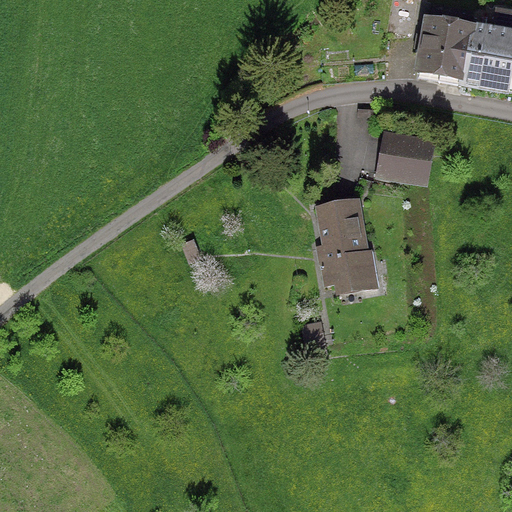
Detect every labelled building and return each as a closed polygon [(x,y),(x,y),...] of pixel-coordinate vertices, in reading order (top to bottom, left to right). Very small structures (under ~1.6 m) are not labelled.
[(427,17),(416,79),(511,97),(511,95),(511,13),(494,11),(491,29),(427,17)] [(438,143),(384,135),(377,181),(431,190),(438,143)] [(361,198),(315,205),(322,246),(317,246),(324,287),(335,285),(336,295),(379,289),(372,250),(369,250),(361,198)] [(194,239),(179,245),(188,265),(202,260),(194,239)] [(321,321),(298,326),(303,353),(326,348),(321,321)]
